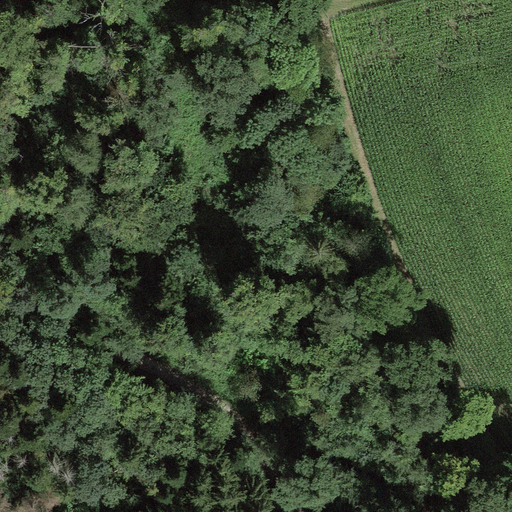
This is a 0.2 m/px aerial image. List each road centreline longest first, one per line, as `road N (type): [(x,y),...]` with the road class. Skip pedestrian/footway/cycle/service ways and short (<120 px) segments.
road 1 (track): [(297,511),(241,417),(148,0)]
road 2 (track): [(312,0),(384,257),(439,382),(511,478)]
road 3 (track): [(0,293),(241,417)]
